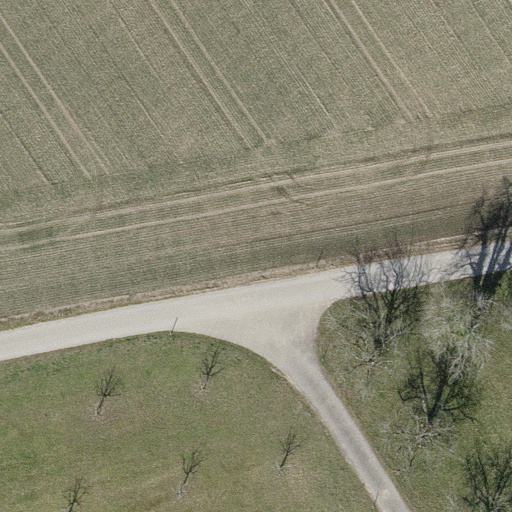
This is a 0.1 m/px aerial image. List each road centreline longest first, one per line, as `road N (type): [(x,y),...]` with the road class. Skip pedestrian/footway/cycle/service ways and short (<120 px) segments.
road 1 (residential): [(0,359),(259,305),(511,265)]
road 2 (track): [(259,305),(388,511)]
